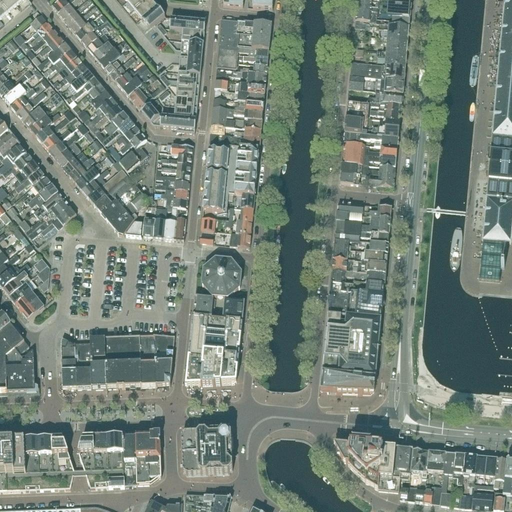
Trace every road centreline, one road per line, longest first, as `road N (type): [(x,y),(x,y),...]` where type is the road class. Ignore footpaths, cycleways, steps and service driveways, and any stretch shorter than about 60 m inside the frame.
road 1 (unclassified): [(495,0),(469,278),(476,289),(511,292)]
road 2 (residential): [(259,257),(281,22)]
road 3 (residential): [(331,195),(310,421)]
road 4 (primary): [(413,201),(432,0)]
road 5 (residential): [(351,0),(331,195)]
road 6 (residential): [(255,420),(248,386),(259,257)]
road 7 (residential): [(190,251),(174,403)]
road 8 (primary): [(400,335),(413,201)]
road 9 (residential): [(406,511),(351,483),(326,448),(322,421)]
road 10 (residential): [(213,16),(200,144)]
road 11 (residential): [(174,403),(51,407)]
road 12 (unknown): [(108,0),(158,47),(209,62)]
road 13 (residential): [(52,427),(172,422)]
road 14 (residential): [(0,502),(120,499)]
